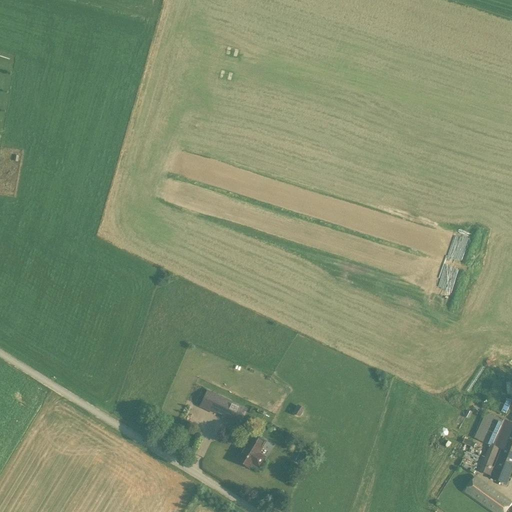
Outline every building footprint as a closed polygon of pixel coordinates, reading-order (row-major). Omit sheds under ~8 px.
[(201,398),(196,415),(236,426),(241,410),(201,398)] [(483,471),(495,478),(507,485),(511,471),(511,422),(505,420),(495,446),(490,444),(483,464),(486,466),(483,471)] [(249,468),(251,464),(258,468),(265,457),(258,453),(261,448),(248,440),(235,460),(249,468)] [(303,444),(299,453),(307,458),(312,448),(303,444)] [(495,511),(500,511),(509,500),(476,475),(466,491),(495,511)]
